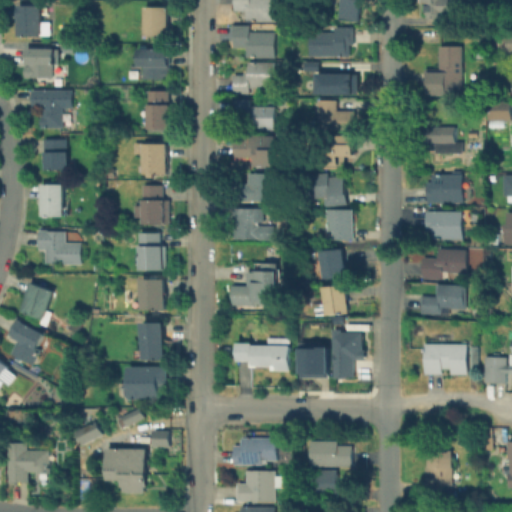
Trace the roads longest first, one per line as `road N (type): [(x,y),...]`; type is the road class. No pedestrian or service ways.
road 1 (residential): [(389,0),(384,511)]
road 2 (residential): [(199,0),(198,408)]
road 3 (residential): [(0,256),(11,196),(0,108)]
road 4 (residential): [(511,402),(384,407)]
